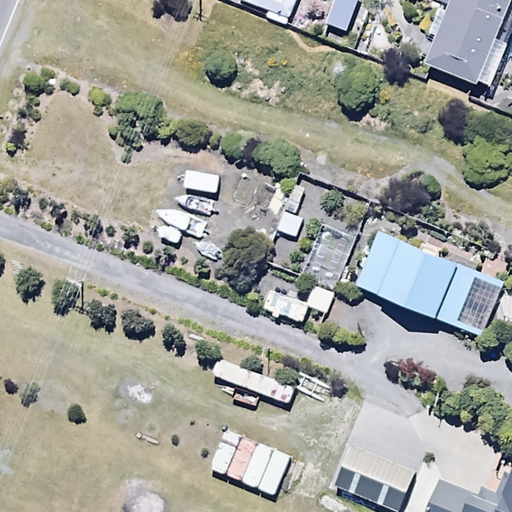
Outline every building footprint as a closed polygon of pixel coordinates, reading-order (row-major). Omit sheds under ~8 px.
[(238,0),(272,13),(270,20),(290,28),(301,0),(238,0)] [(363,0),(343,0),(333,27),(350,34),(363,0)] [(511,51),(511,0),(447,0),(441,16),(452,20),(433,68),(496,93),(511,51)] [(188,226),(159,215),(153,230),(183,241),(188,226)] [(240,240),(209,230),(204,245),(236,255),(240,240)] [(351,242),(321,232),(306,278),(336,288),(351,242)] [(442,322),(464,269),(384,236),(362,289),(442,322)] [(464,269),(442,322),(487,341),(509,288),(464,269)] [(313,306),(280,292),(271,312),(304,327),(313,306)] [(511,511),(511,478),(510,477),(499,506),(445,484),(433,511),(511,511)]
